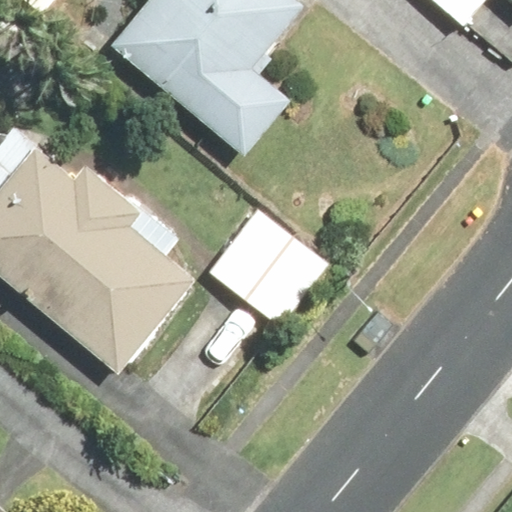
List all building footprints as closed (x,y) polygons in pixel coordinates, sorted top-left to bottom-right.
[(57,0),(39,0),(49,9),(57,0)] [(155,70),(255,154),(301,98),(263,66),(316,3),(312,0),(159,0),(102,69),(134,95),(155,70)] [(38,149),(0,195),(0,265),(127,369),(202,277),(175,254),(190,236),(57,126),(38,149)] [(0,195),(38,149),(16,130),(0,149),(0,195)] [(336,264),(266,206),(214,269),(284,327),(336,264)] [(0,511),(18,511),(0,496),(0,511)]
